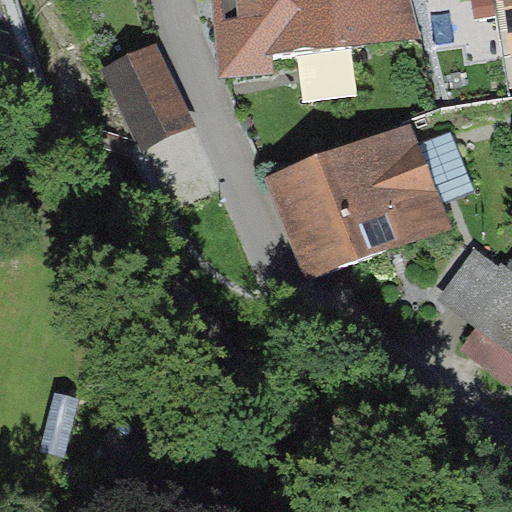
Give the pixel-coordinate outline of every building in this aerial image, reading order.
[(359,0),(225,0),(234,106),(367,96),(359,0)] [(100,68),(138,145),(197,116),(159,39),(100,68)] [(444,187),(469,178),(453,133),(428,141),(444,187)] [(406,134),(273,184),(310,282),(443,232),(406,134)] [(486,324),(467,348),(511,380),(511,268),(507,277),(479,256),(450,297),(486,324)]
